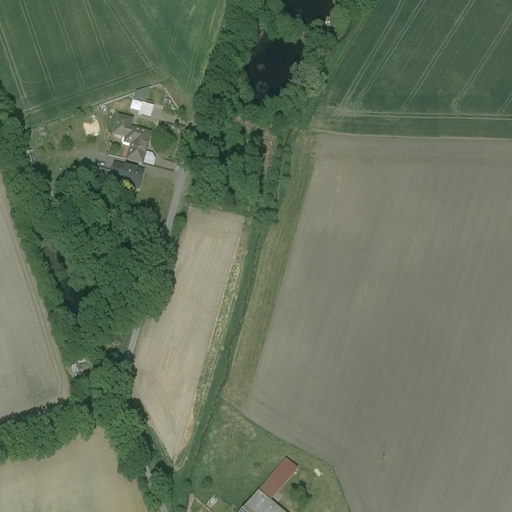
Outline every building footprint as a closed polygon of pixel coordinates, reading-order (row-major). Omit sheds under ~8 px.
[(142,104),(131,101),(128,113),(139,116),(142,104)] [(149,134),(128,129),(130,120),(117,117),(113,128),(115,131),(114,135),(131,140),(125,161),(140,164),(149,134)] [(124,167),(112,163),(110,171),(107,179),(120,183),(124,167)] [(110,171),(94,167),(92,175),(107,179),(110,171)] [(142,172),(124,167),(120,183),(137,188),(142,172)] [(285,458),(258,491),(268,499),(296,467),(285,458)] [(258,491),(239,511),(261,511),(260,511),(269,500),(268,499),(258,491)]
